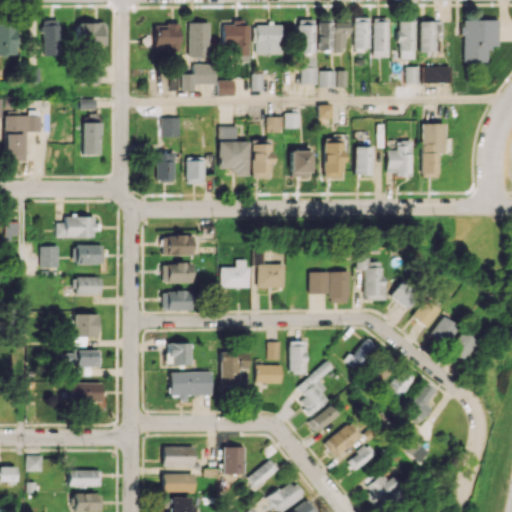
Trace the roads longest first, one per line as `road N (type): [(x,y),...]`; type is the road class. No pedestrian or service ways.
road 1 (residential): [(123,0),(131,511)]
road 2 (residential): [(347,511),(279,428),(265,422),(150,423),(115,438),(0,437)]
road 3 (residential): [(132,321),(365,319),(468,398),(478,420)]
road 4 (residential): [(511,206),(130,211)]
road 5 (residential): [(123,185),(0,188)]
